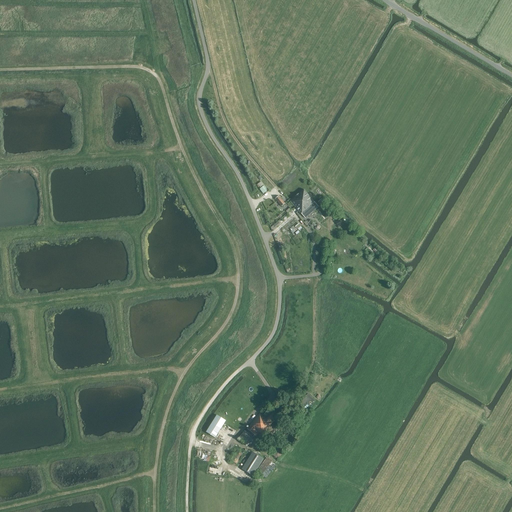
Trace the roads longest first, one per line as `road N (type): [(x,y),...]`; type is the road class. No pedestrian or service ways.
road 1 (track): [(154,511),(166,412),(190,363),(229,316),(238,283),(233,249),(153,73),(134,66),(0,69)]
road 2 (track): [(0,307),(238,278)]
road 3 (track): [(0,388),(184,373)]
road 4 (track): [(0,166),(182,149)]
road 5 (track): [(208,64),(225,124),(288,204)]
road 6 (track): [(0,463),(160,439)]
road 7 (track): [(0,509),(155,471)]
road 8 (track): [(187,511),(198,419),(240,369)]
road 9 (unclassified): [(511,74),(384,0)]
